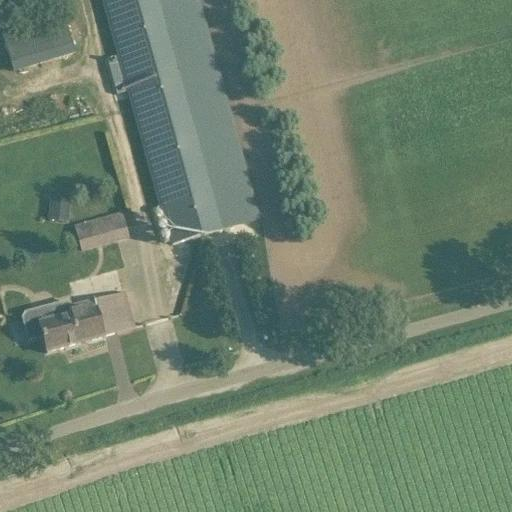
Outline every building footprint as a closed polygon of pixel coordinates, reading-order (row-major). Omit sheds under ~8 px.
[(103,0),(172,247),(230,231),(166,0),(103,0)] [(12,72),(74,55),(66,24),(4,41),(12,72)] [(50,215),(68,217),(69,204),(51,202),(50,215)] [(82,252),(128,239),(121,216),(75,229),(82,252)] [(71,318),(39,326),(47,355),(79,346),(134,331),(124,296),(69,311),(71,318)]
